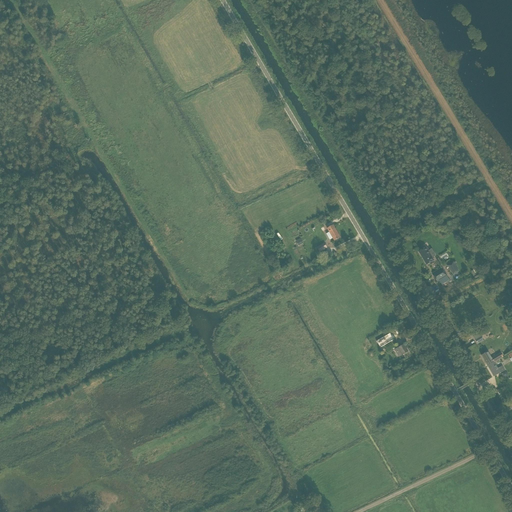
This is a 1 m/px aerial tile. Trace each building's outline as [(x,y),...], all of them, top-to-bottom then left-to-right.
[(327,228),(334,241),(340,237),(333,225),(327,228)] [(324,243),(317,247),(320,252),(327,248),(325,244),(324,243)] [(419,251),(427,265),(434,261),(426,247),(419,251)] [(448,266),(453,274),(458,271),(453,263),(448,266)] [(443,269),(433,275),(437,281),(439,284),(444,281),(442,278),(446,275),(443,269)] [(389,332),(376,340),(380,347),(394,339),(389,332)] [(475,339),(478,344),(483,341),(480,334),(475,337),(476,339),(475,339)] [(395,350),(399,357),(408,351),(404,344),(395,350)] [(488,352),(481,355),(488,366),(494,362),(497,361),(499,359),(503,357),(501,353),(491,358),(488,352)] [(499,360),(497,361),(498,363),(508,358),(507,355),(499,360),(499,359),(499,360)] [(488,366),(494,377),(505,370),(502,366),(498,368),(494,362),(488,366)]
